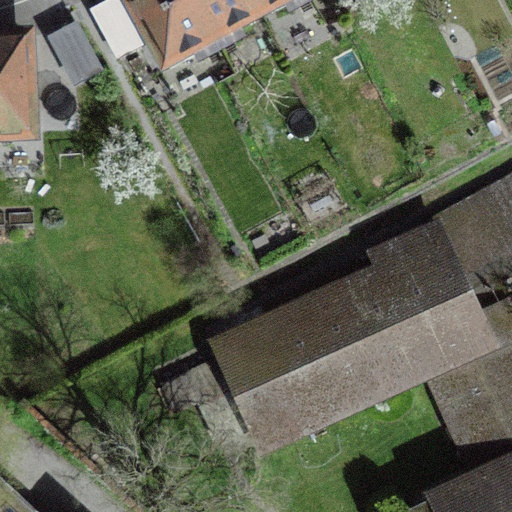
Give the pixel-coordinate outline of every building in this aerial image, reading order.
[(219,47),(193,0),(132,0),(165,60),(191,46),(197,58),(219,47)] [(258,9),(253,0),(193,0),(219,47),(242,34),(235,22),(258,9)] [(303,0),(253,0),(258,9),(274,0),(283,0),(288,9),(303,0)] [(76,24),(51,38),(74,77),(99,62),(76,24)] [(0,36),(0,132),(30,132),(26,36),(0,36)] [(511,185),(447,221),(469,261),(511,237),(511,185)] [(374,281),(215,355),(267,465),(438,385),(489,492),(448,511),(511,511),(511,310),(494,319),(469,261),(447,221),(365,261),(374,281)] [(0,511),(33,511),(0,481),(0,511)]
